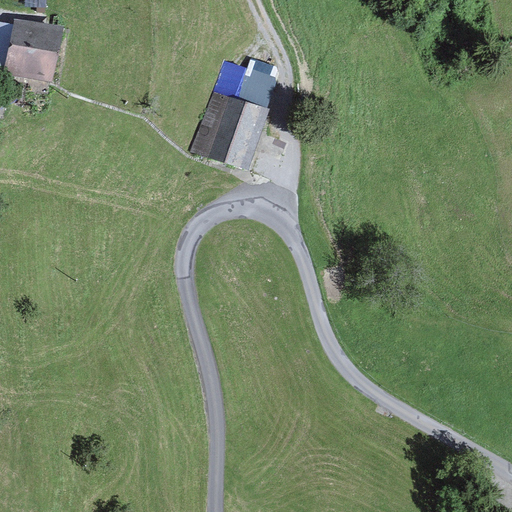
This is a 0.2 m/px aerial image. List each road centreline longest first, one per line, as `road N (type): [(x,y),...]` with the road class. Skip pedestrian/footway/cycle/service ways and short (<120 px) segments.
road 1 (unclassified): [(215,511),(212,389),(183,271),(196,226),(228,209),(269,211),(294,237),(341,364),(412,418),(511,474)]
road 2 (track): [(278,216),(296,135),(290,57),(262,0)]
